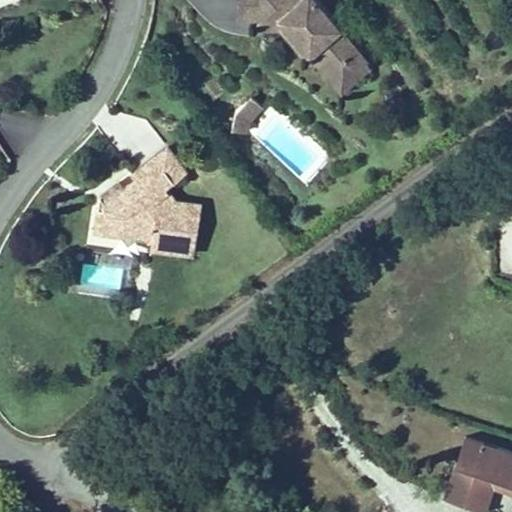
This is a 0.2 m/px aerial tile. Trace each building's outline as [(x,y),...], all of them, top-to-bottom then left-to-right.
[(257,0),(237,0),(236,12),(256,14),(257,0)] [(257,0),(256,14),(281,16),(302,42),(307,37),(330,66),(355,47),(316,0),(300,0),(300,1),(299,0),(257,0)] [(281,16),(256,14),(256,20),(278,21),(299,48),(307,49),(302,42),(281,16)] [(307,37),(302,42),(307,49),(337,87),(368,63),(355,47),(330,66),(307,37)] [(242,91),(231,121),(249,128),(261,98),(242,91)] [(163,145),(151,153),(168,177),(180,168),(163,145)] [(113,180),(94,193),(102,205),(98,222),(114,226),(118,234),(126,229),(143,234),(158,238),(163,247),(180,252),(193,204),(169,198),(159,183),(168,177),(151,153),(127,170),(131,176),(135,181),(127,187),(123,181),(117,185),(113,180)] [(131,176),(123,181),(127,187),(135,181),(131,176)] [(94,193),(87,219),(98,222),(102,205),(94,193)] [(143,234),(140,241),(163,247),(158,238),(143,234)] [(511,448),(457,428),(436,476),(434,481),(476,497),(481,481),(485,465),(511,475),(511,448)] [(481,481),(511,493),(511,492),(511,475),(485,465),(481,481)]
